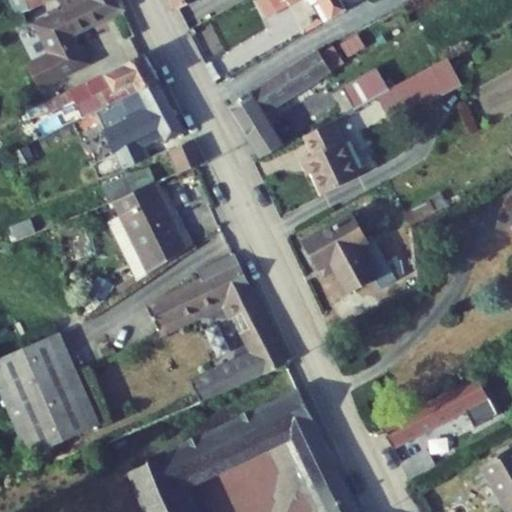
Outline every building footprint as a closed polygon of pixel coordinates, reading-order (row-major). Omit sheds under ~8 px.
[(11,0),(17,14),(49,0),(11,0)] [(59,0),(64,10),(35,24),(50,54),(28,65),(40,88),(89,63),(75,34),(124,9),(119,0),(59,0)] [(173,0),(178,9),(196,0),(173,0)] [(324,1),(334,18),(347,10),(340,0),(269,0),(275,9),(290,0),(303,0),(309,9),(324,1)] [(230,105),(252,139),(272,124),(264,112),(331,70),(343,62),(341,59),(333,45),(321,53),(318,49),(230,105)] [(138,91),(160,81),(145,54),(46,101),(50,109),(51,111),(75,100),(83,118),(96,112),(105,107),(138,91)] [(419,73),(432,98),(459,83),(446,59),(419,73)] [(343,87),(355,109),(379,95),(389,90),(390,89),(378,67),(343,87)] [(401,114),(432,98),(419,73),(390,89),(389,90),(401,114)] [(160,81),(138,91),(105,107),(96,112),(114,153),(116,152),(125,169),(149,159),(143,148),(163,137),(165,142),(187,131),(160,81)] [(392,119),(401,114),(389,90),(379,95),(392,119)] [(31,118),(50,109),(46,101),(27,110),(31,118)] [(334,122),(307,134),(315,153),(307,157),(324,193),(360,176),(334,122)] [(267,155),(284,144),(272,124),(252,139),(263,157),(267,155)] [(193,142),(171,151),(181,173),(203,164),(193,142)] [(115,200),(152,185),(157,183),(150,167),(103,187),(110,203),(115,200)] [(144,259),(188,236),(187,232),(182,235),(157,183),(152,185),(115,200),(123,216),(144,259)] [(406,213),(412,224),(436,212),(430,200),(406,213)] [(350,290),(375,276),(375,275),(381,272),(378,265),(371,269),(365,259),(357,244),(366,239),(353,215),(306,241),(309,246),(305,248),(313,263),(317,260),(319,265),(327,261),(331,270),(337,266),(350,290)] [(107,224),(136,283),(151,273),(144,259),(123,216),(107,224)] [(144,259),(151,273),(193,246),(188,236),(144,259)] [(148,307),(159,329),(227,296),(237,316),(257,354),(193,382),(200,399),(264,372),(265,374),(290,363),(235,254),(199,271),(204,281),(148,307)] [(371,269),(378,265),(372,255),(365,259),(371,269)] [(327,261),(319,265),(324,274),(331,270),(327,261)] [(229,320),(237,316),(227,296),(159,329),(162,336),(223,308),(229,320)] [(0,386),(30,457),(99,427),(58,334),(0,359),(0,386)] [(394,449),(468,409),(457,387),(383,428),(394,449)] [(329,451),(300,391),(168,453),(131,471),(149,511),(194,511),(182,486),(289,435),(303,464),(329,451)] [(511,447),(482,466),(508,511),(510,511),(511,511),(511,447)] [(428,449),(424,451),(434,469),(437,467),(428,449)] [(312,481),(338,469),(329,451),(303,464),(312,481)] [(402,463),(411,481),(434,469),(424,451),(402,463)] [(359,511),(338,469),(312,481),(326,511),(359,511)]
